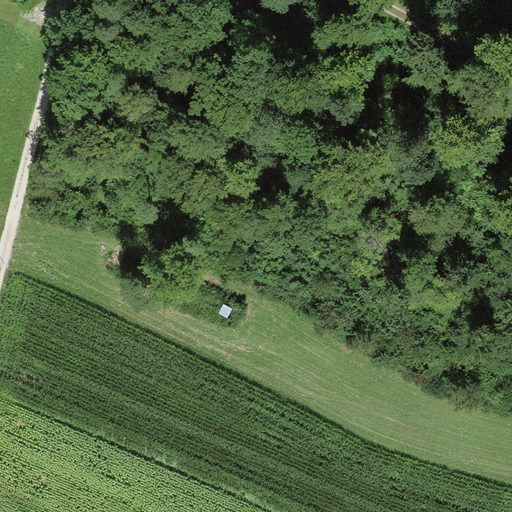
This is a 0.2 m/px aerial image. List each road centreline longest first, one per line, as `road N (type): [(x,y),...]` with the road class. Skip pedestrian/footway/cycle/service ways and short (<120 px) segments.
road 1 (track): [(0,268),(52,71)]
road 2 (track): [(365,0),(511,73)]
